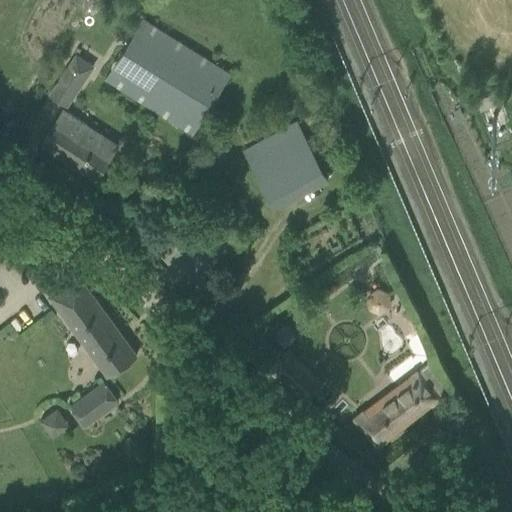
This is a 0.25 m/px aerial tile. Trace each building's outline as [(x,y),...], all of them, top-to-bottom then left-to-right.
[(193,132),(220,89),(230,73),(141,18),(105,77),(193,132)] [(76,54),(50,93),(67,104),(93,65),(76,54)] [(479,109),(480,109),(498,101),(494,91),(475,98),(479,109)] [(110,152),(81,132),(86,124),(63,109),(41,142),(94,177),(110,152)] [(242,150),(276,209),(329,179),(295,120),(242,150)] [(136,354),(77,273),(48,294),(107,375),(136,354)] [(417,364),(428,355),(420,345),(409,354),(417,364)] [(305,401),(318,386),(322,383),(286,350),(269,368),(305,401)] [(377,444),(440,395),(417,369),(355,418),(377,444)] [(85,424),(117,401),(103,381),(71,405),(85,424)]
